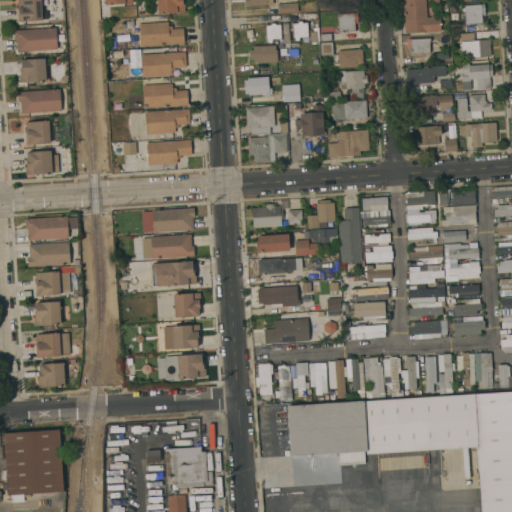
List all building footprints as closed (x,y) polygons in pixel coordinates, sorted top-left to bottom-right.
[(41,0),(42,20),(21,21),(18,21),(18,7),(18,0),(41,0)] [(156,0),(182,0),(183,1),(184,1),(185,12),(158,13),(156,0)] [(332,0),(332,7),(318,8),(318,0),(332,0)] [(438,0),(439,2),(432,3),(431,0),(426,0),(427,17),(431,17),(431,14),(436,14),(437,17),(440,16),(441,31),(405,32),(403,0),(438,0)] [(298,11),(278,13),(277,4),(298,2),(298,11)] [(484,3),(486,15),(482,15),(482,22),(466,24),(464,5),(484,3)] [(354,12),(354,11),(358,11),(358,23),(355,23),(355,31),(348,31),(348,29),(342,30),(342,31),(339,31),(338,14),(354,12)] [(141,46),(139,23),(168,21),(168,26),(172,26),(172,29),(184,28),(184,43),(141,46)] [(298,23),(298,21),(302,21),(302,23),(308,22),(309,37),(300,37),(300,40),(295,41),(295,37),(294,37),(293,23),(298,23)] [(265,25),(270,24),(270,23),(275,23),(275,24),(280,24),(282,38),(272,39),(272,42),(268,43),(268,39),(266,39),(265,25)] [(289,33),(290,33),(290,42),(284,43),(283,34),(282,23),(289,23),(289,33)] [(56,27),(57,49),(18,51),(17,39),(14,39),(14,30),(56,27)] [(332,40),(321,41),(320,34),(331,33),(332,40)] [(474,33),(474,40),(461,41),(460,33),(474,33)] [(431,41),(429,41),(430,53),(411,53),(411,46),(407,47),(407,38),(430,38),(431,41)] [(489,40),(490,56),(462,58),(461,41),(489,40)] [(321,54),(321,43),(332,42),(333,54),(321,54)] [(275,46),(275,50),(277,50),(278,62),(253,62),(253,59),(249,59),(249,49),(253,49),(253,47),(275,46)] [(339,68),(338,50),(362,48),(363,62),(358,63),(359,66),(339,68)] [(185,51),(186,67),(175,67),(175,70),(171,70),(172,75),(143,77),(141,54),(185,51)] [(437,59),(436,53),(448,51),(448,58),(437,59)] [(46,80),(20,82),(19,74),(20,74),(20,67),(21,67),(21,59),(45,58),(46,80)] [(492,76),(490,76),(491,88),(477,89),(476,78),(470,78),(470,80),(462,81),(460,63),(469,63),(469,65),(492,64),(492,76)] [(446,75),(434,76),(435,82),(405,84),(404,68),(445,65),(446,75)] [(338,82),(338,71),(345,71),(363,70),(364,75),(366,75),(367,83),(364,83),(365,87),(340,88),(340,82),(338,82)] [(268,76),(270,95),(262,95),(262,94),(248,95),(248,93),(245,93),(244,80),(248,79),(247,78),(268,76)] [(451,79),(452,88),(440,89),(439,80),(451,79)] [(144,108),(143,85),(172,83),(172,88),(176,87),(176,90),(187,89),(188,105),(144,108)] [(300,100),(283,101),(282,85),(299,84),(300,100)] [(60,89),(61,110),(22,113),(21,101),(19,101),(18,91),(60,89)] [(340,91),(341,99),(328,100),(328,92),(340,91)] [(492,110),(488,110),(488,111),(484,112),(484,110),(481,110),(481,118),(458,119),(458,112),(457,112),(456,94),(466,93),(467,111),(470,111),(469,95),(484,94),(485,101),(487,101),(487,103),(491,102),(492,110)] [(452,109),(412,111),(411,96),(451,94),(452,109)] [(331,102),(366,100),(367,117),(333,120),(331,102)] [(301,102),(301,108),(294,109),(295,117),(287,118),(286,103),(301,102)] [(251,134),(250,128),(246,128),(245,107),(273,106),(274,126),(270,126),(270,133),(281,133),(280,120),(287,120),(288,132),(285,132),(286,135),(287,151),(270,152),(271,161),(254,162),(253,155),(248,155),(247,137),(267,136),(267,133),(251,134)] [(189,108),(190,124),(179,125),(179,127),(175,127),(175,132),(147,134),(145,111),(189,108)] [(322,111),(324,134),(302,136),(301,126),(295,127),(294,119),(300,118),(300,113),(322,111)] [(454,113),(454,121),(443,121),(442,113),(454,113)] [(49,126),(56,125),(57,140),(50,140),(50,143),(28,144),(26,144),(25,130),(26,130),(26,122),(49,120),(49,126)] [(496,140),(482,141),(482,147),(472,147),(471,137),(465,137),(465,135),(460,135),(459,125),(464,125),(464,124),(496,122),(496,140)] [(409,141),(409,132),(411,132),(411,127),(441,126),(441,135),(439,136),(439,145),(411,146),(411,141),(409,141)] [(337,138),(338,138),(338,132),(368,130),(369,150),(360,150),(360,155),(329,157),(328,143),(338,143),(337,138)] [(444,138),(456,138),(457,151),(445,151),(444,138)] [(190,139),(191,155),(180,155),(181,158),(177,158),(178,163),(148,165),(147,142),(190,139)] [(122,154),(135,153),(134,142),(121,142),(122,154)] [(26,175),(25,163),(26,163),(26,160),(27,160),(26,152),(51,150),(51,154),(58,154),(59,166),(52,166),(52,173),(26,175)] [(511,196),(492,198),(492,192),(494,192),(493,187),(511,186),(511,196)] [(451,192),(474,190),(475,203),(450,205),(450,202),(452,202),(451,192)] [(434,191),(435,203),(406,205),(405,193),(431,191),(434,191)] [(438,194),(447,194),(447,205),(439,206),(438,194)] [(387,204),(388,210),(370,211),(370,210),(363,210),(362,198),(387,196),(388,204),(387,204)] [(326,221),(327,228),(307,228),(307,215),(316,215),(316,203),(318,203),(318,200),(330,200),(330,202),(334,202),(334,221),(326,221)] [(281,214),(283,214),(283,218),(281,219),(282,226),(253,228),(251,208),(265,207),(265,204),(273,203),(274,206),(280,206),(281,214)] [(476,204),(476,211),(475,211),(475,222),(450,224),(450,225),(441,226),(441,221),(445,220),(444,206),(452,206),(476,204)] [(497,208),(497,205),(511,204),(511,219),(507,219),(506,216),(494,217),(494,209),(497,208)] [(153,232),(153,231),(142,232),(141,212),(152,211),(152,210),(194,207),(195,217),(193,217),(193,229),(153,232)] [(340,263),(338,220),(344,220),(344,208),(358,207),(362,261),(340,263)] [(301,210),(302,223),(287,224),(287,210),(301,210)] [(361,217),(361,213),(369,212),(370,217),(390,215),(390,223),(387,223),(388,226),(377,227),(377,223),(363,225),(363,217),(362,217),(361,217)] [(430,221),(407,223),(407,215),(430,213),(430,221)] [(77,217),(78,228),(68,229),(69,237),(28,240),(27,228),(25,228),(25,219),(67,215),(67,217),(77,217)] [(511,233),(498,235),(497,227),(498,227),(498,222),(511,220),(511,233)] [(433,231),(437,231),(437,237),(407,240),(406,233),(410,233),(409,228),(432,227),(433,231)] [(309,230),(334,228),(335,236),(334,237),(334,242),(318,243),(318,241),(311,242),(311,238),(304,239),(304,231),(309,230)] [(364,234),(373,234),(373,229),(383,229),(383,233),(390,233),(390,242),(388,242),(388,244),(378,245),(378,242),(364,243),(364,234)] [(466,241),(443,242),(443,237),(441,237),(440,231),(465,230),(466,241)] [(191,233),(192,246),(193,246),(194,255),(152,258),(152,257),(143,258),(142,238),(150,237),(150,236),(191,233)] [(257,253),(256,242),(258,241),(257,236),(288,233),(289,250),(257,253)] [(295,255),(294,240),(308,239),(308,244),(317,243),(318,254),(295,255)] [(511,253),(497,255),(496,246),(499,246),(499,243),(511,241),(511,253)] [(68,242),(70,264),(28,266),(27,257),(29,257),(28,245),(68,242)] [(445,252),(444,252),(444,244),(457,243),(457,244),(468,244),(468,242),(477,242),(477,248),(478,247),(479,259),(469,260),(469,258),(448,259),(448,258),(446,258),(445,253),(445,252)] [(373,262),(372,259),(365,260),(364,252),(373,251),(372,246),(391,245),(391,251),(392,250),(393,258),(391,258),(390,261),(373,262)] [(443,263),(427,264),(427,260),(420,260),(420,258),(409,259),(408,252),(414,252),(414,247),(442,245),(443,263)] [(302,258),(302,269),(292,270),(292,271),(287,272),(259,274),(258,271),(257,272),(256,262),(258,262),(258,259),(282,258),(282,259),(302,258)] [(511,276),(495,277),(495,272),(497,272),(497,265),(504,265),(504,260),(511,259),(511,276)] [(445,281),(444,263),(449,262),(449,264),(469,263),(469,261),(479,260),(479,273),(479,278),(458,279),(458,281),(445,281)] [(192,261),(192,268),(194,268),(194,275),(196,275),(196,284),(157,286),(156,271),(153,271),(152,263),(192,261)] [(392,277),(388,277),(388,279),(383,279),(383,277),(379,278),(380,279),(375,280),(375,278),(366,278),(366,265),(373,265),(373,269),(375,269),(375,264),(391,263),(392,277)] [(410,284),(409,279),(408,272),(409,272),(409,267),(438,265),(438,270),(444,270),(444,277),(434,278),(435,283),(410,284)] [(70,292),(60,292),(60,294),(38,296),(38,295),(36,295),(35,281),(36,281),(35,273),(58,271),(58,273),(68,272),(70,292)] [(511,295),(500,296),(499,279),(511,278),(511,295)] [(353,300),(352,288),(366,287),(366,281),(387,280),(387,286),(388,285),(389,297),(353,300)] [(299,284),(314,282),(314,290),(313,290),(314,301),(301,302),(299,284)] [(408,290),(409,290),(409,285),(417,285),(424,284),(424,289),(443,288),(444,296),(435,297),(435,301),(409,303),(409,298),(408,298),(408,290)] [(457,293),(449,294),(448,286),(478,284),(479,292),(478,292),(478,296),(458,297),(457,293)] [(282,286),(282,287),(287,287),(288,302),(284,302),(284,303),(262,305),(262,303),(258,303),(257,290),(261,289),(261,288),(282,286)] [(200,292),(201,301),(199,301),(200,308),(198,308),(199,316),(175,317),(173,294),(200,292)] [(340,297),(341,309),(327,310),(327,298),(340,297)] [(511,314),(502,315),(502,309),(501,309),(500,298),(511,297),(511,314)] [(479,303),(482,303),(482,310),(477,310),(477,315),(454,316),(454,304),(464,303),(464,299),(479,298),(479,303)] [(59,301),(61,324),(42,325),(34,325),(33,317),(34,317),(34,310),(36,310),(35,302),(59,301)] [(412,308),(412,303),(427,302),(435,301),(441,301),(441,306),(442,306),(443,314),(409,316),(409,308),(412,308)] [(384,317),(362,318),(362,315),(354,316),(353,303),(384,302),(384,317)] [(454,336),(453,323),(463,322),(463,317),(482,316),(483,321),(485,321),(485,330),(481,330),(481,334),(454,336)] [(511,328),(502,329),(502,322),(503,322),(503,318),(511,317),(511,328)] [(264,329),(274,329),(274,320),(308,318),(308,320),(319,319),(320,339),(309,339),(310,341),(265,344),(264,329)] [(331,334),(324,331),(324,325),(329,321),(336,324),(336,330),(331,334)] [(414,340),(414,335),(410,335),(410,327),(411,327),(411,322),(440,321),(441,337),(432,338),(432,339),(414,340)] [(164,327),(200,325),(200,333),(199,333),(199,340),(198,341),(199,347),(165,350),(164,327)] [(386,332),(376,333),(376,336),(371,336),(370,333),(350,335),(350,327),(385,325),(386,332)] [(69,355),(37,357),(36,343),(37,343),(36,335),(60,333),(60,334),(68,333),(69,355)] [(511,346),(501,347),(501,345),(500,345),(500,340),(500,339),(506,339),(506,335),(511,334),(511,346)] [(475,385),(470,385),(470,387),(463,387),(463,371),(457,371),(456,356),(462,356),(462,353),(469,353),(469,354),(474,354),(475,385)] [(474,353),(491,353),(492,388),(481,388),(481,381),(475,381),(474,353)] [(158,378),(157,358),(165,358),(165,357),(202,354),(202,362),(203,362),(204,369),(206,369),(206,377),(167,379),(167,378),(158,378)] [(438,385),(442,385),(442,383),(439,383),(438,374),(444,374),(444,372),(438,372),(438,355),(443,355),(443,354),(451,354),(451,364),(454,363),(455,371),(452,371),(453,393),(438,394),(438,385)] [(383,359),(389,359),(389,357),(397,357),(397,358),(400,358),(400,371),(407,370),(407,357),(415,356),(415,362),(418,361),(419,381),(416,381),(417,389),(408,390),(408,389),(404,389),(404,383),(401,383),(401,373),(398,373),(399,392),(392,393),(391,384),(385,385),(383,359)] [(370,391),(368,391),(368,386),(365,386),(363,358),(369,357),(369,358),(378,357),(378,365),(382,364),(385,397),(371,398),(370,391)] [(425,357),(432,357),(434,392),(426,393),(425,357)] [(328,362),(335,361),(335,360),(343,360),(344,367),(346,367),(345,360),(358,359),(359,363),(363,362),(365,392),(364,392),(359,392),(359,390),(353,391),(352,382),(347,382),(347,377),(344,377),(346,398),(337,399),(337,389),(329,389),(328,362)] [(39,388),(38,380),(39,380),(39,372),(40,372),(39,364),(64,363),(65,371),(67,371),(67,377),(64,378),(65,386),(39,388)] [(306,396),(298,397),(298,388),(293,389),(292,378),(297,378),(296,363),(307,363),(308,375),(305,375),(306,396)] [(328,393),(322,393),(322,395),(316,395),(316,387),(310,387),(309,364),(320,363),(326,363),(328,393)] [(262,395),(260,395),(259,387),(256,387),(256,378),(259,377),(258,365),(270,364),(270,365),(272,365),(273,374),(271,374),(272,395),(269,395),(269,401),(263,401),(262,395)] [(507,364),(507,366),(509,366),(510,376),(511,376),(511,387),(499,388),(498,365),(507,364)] [(279,398),(275,398),(275,391),(279,391),(278,366),(280,365),(283,365),(289,365),(290,373),(291,373),(292,400),(280,401),(279,398)] [(511,391),(511,511),(481,511),(477,447),(367,454),(366,451),(365,451),(365,464),(340,466),(339,453),(285,456),(284,451),(290,450),(287,406),(511,391)] [(8,495),(4,433),(61,429),(64,491),(8,495)] [(213,486),(175,488),(175,478),(168,479),(166,449),(166,441),(189,440),(189,448),(202,447),(202,452),(206,452),(207,472),(212,472),(213,486)] [(160,450),(161,462),(147,463),(147,451),(160,450)] [(187,511),(169,511),(168,496),(186,495),(187,511)]
